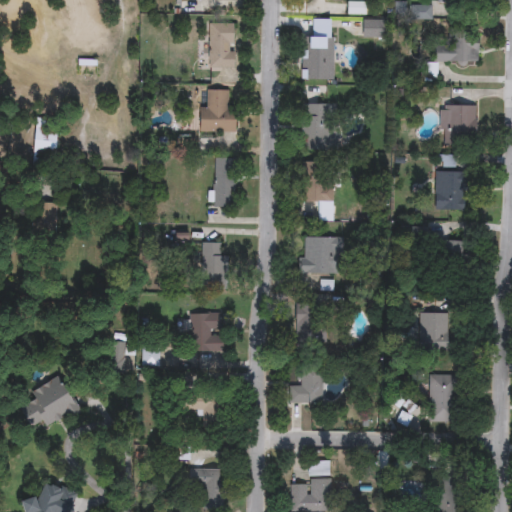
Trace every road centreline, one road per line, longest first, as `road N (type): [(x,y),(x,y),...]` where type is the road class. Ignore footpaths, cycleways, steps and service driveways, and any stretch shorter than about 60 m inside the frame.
road 1 (residential): [(273,0),(259,511)]
road 2 (residential): [(503,511),(511,242)]
road 3 (residential): [(260,434),(505,431)]
